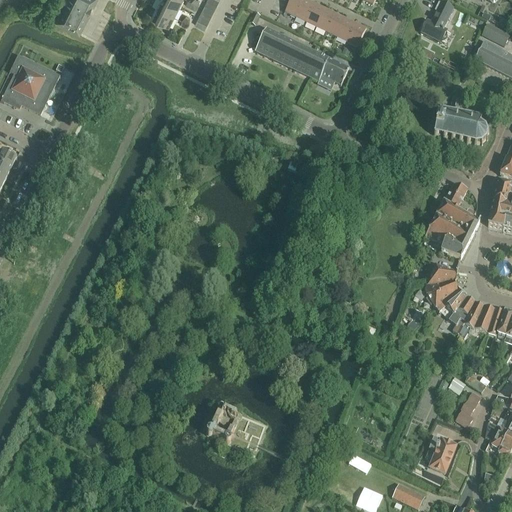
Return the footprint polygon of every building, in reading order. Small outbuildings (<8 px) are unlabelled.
[(67,0),(57,21),(72,29),(78,32),(94,0),(67,0)] [(164,0),(159,0),(156,7),(173,15),(177,6),(164,0)] [(206,0),(204,6),(213,11),(216,5),(206,0)] [(291,0),(285,14),(295,19),(304,1),(302,0),(291,0)] [(190,8),(190,7),(194,9),(198,5),(191,2),(187,1),(185,6),(190,8)] [(304,1),(295,19),(306,24),(314,6),(304,1)] [(443,30),(453,10),(441,4),(440,5),(438,4),(434,12),(438,14),(432,24),(427,22),(421,34),(440,44),(447,31),(443,30)] [(202,10),(211,15),(213,11),(204,6),(202,10)] [(314,6),(306,24),(316,29),(325,11),(314,6)] [(168,25),(173,15),(156,7),(151,17),(168,25)] [(199,15),(209,20),(211,15),(202,10),(199,15)] [(325,11),(316,29),(326,34),(335,15),(325,11)] [(197,20),(206,25),(209,20),(199,15),(197,20)] [(255,15),(250,25),(255,28),(260,18),(255,15)] [(335,15),(326,34),(336,39),(345,20),(335,15)] [(194,25),(204,30),(206,25),(197,20),(194,25)] [(345,20),(336,39),(347,44),(356,25),(345,20)] [(356,25),(347,44),(357,49),(366,31),(356,25)] [(488,26),(482,37),(504,48),(510,37),(488,26)] [(341,88),(349,71),(266,32),(255,54),(318,84),(320,78),(341,88)] [(475,62),(484,67),(511,80),(511,58),(510,57),(506,54),(485,44),(484,43),(480,50),(480,51),(475,62)] [(420,49),(416,56),(430,63),(434,56),(420,49)] [(13,77),(0,104),(14,111),(14,110),(21,109),(40,118),(60,78),(18,58),(9,75),(13,77)] [(64,70),(58,67),(56,73),(61,75),(64,70)] [(434,137),(435,137),(436,138),(436,137),(443,138),(443,140),(444,140),(445,139),(451,140),(451,142),(452,142),(453,141),(459,142),(459,144),(460,144),(461,143),(466,144),(466,145),(468,146),(468,145),(474,146),(474,147),(475,148),(476,146),(481,146),(481,147),(482,146),(482,145),(486,142),(487,143),(487,141),(486,141),(487,136),(489,136),(489,134),(488,135),(485,129),(486,129),(485,128),(484,128),(480,126),(481,117),(480,117),(480,118),(474,116),(474,115),(473,115),(473,116),(466,114),(465,113),(465,114),(460,113),(460,112),(458,112),(460,101),(453,99),(450,111),(443,110),(443,109),(442,108),(441,109),(440,109),(437,122),(433,136),(434,136),(434,137)] [(511,146),(511,147),(505,162),(499,178),(503,178),(511,180),(511,146)] [(0,166),(10,172),(16,160),(1,153),(0,154),(0,166)] [(0,166),(0,180),(5,183),(10,172),(0,166)] [(492,207),(491,213),(488,229),(503,232),(509,198),(511,186),(502,184),(497,183),(492,207)] [(454,188),(444,207),(455,213),(458,209),(467,192),(454,188)] [(511,198),(509,198),(503,232),(511,233),(511,198)] [(456,232),(471,241),(478,226),(472,223),(475,216),(467,212),(466,214),(458,209),(455,213),(444,207),(443,207),(436,220),(456,232)] [(441,254),(460,261),(471,241),(456,232),(436,220),(424,242),(427,243),(428,240),(444,247),(441,254)] [(436,267),(428,286),(427,289),(454,286),(456,274),(436,267)] [(426,298),(436,311),(458,292),(454,286),(427,289),(426,289),(426,298)] [(447,310),(454,317),(448,324),(455,329),(452,334),(458,337),(475,305),(466,300),(458,292),(436,311),(440,316),(447,310)] [(475,305),(458,337),(456,342),(462,345),(464,341),(468,333),(467,330),(467,328),(473,332),(483,308),(475,305)] [(474,331),(487,336),(494,312),(485,308),(474,331)] [(494,312),(487,336),(496,339),(497,337),(504,340),(503,345),(511,348),(511,316),(504,315),(494,312)] [(395,334),(391,344),(396,346),(400,335),(395,334)] [(447,371),(451,365),(446,361),(441,367),(447,371)] [(465,384),(480,395),(485,388),(470,377),(465,384)] [(454,381),(448,391),(459,398),(465,387),(454,381)] [(460,413),(462,414),(456,425),(466,431),(473,421),(469,418),(480,401),(472,396),(464,409),(463,408),(460,413)] [(497,398),(495,405),(504,409),(507,399),(497,398)] [(206,438),(207,439),(209,440),(211,440),(212,439),(219,442),(223,444),(225,447),(227,448),(229,447),(231,444),(230,442),(239,424),(240,424),(241,423),(242,421),(242,420),(241,419),(240,419),(239,418),(237,419),(224,414),(224,412),(223,411),(222,410),(220,410),(219,410),(218,412),(218,414),(218,415),(210,434),(209,433),(208,434),(207,434),(206,436),(206,438)] [(499,429),(500,429),(505,432),(508,434),(511,435),(511,412),(510,412),(508,411),(503,420),(502,419),(497,428),(499,429)] [(488,425),(485,440),(490,443),(497,429),(488,425)] [(507,459),(510,453),(511,453),(511,451),(511,435),(508,434),(505,432),(500,429),(491,447),(499,451),(498,454),(507,459)] [(428,462),(422,477),(441,485),(456,450),(433,441),(425,461),(428,462)] [(485,476),(483,483),(491,485),(493,478),(485,476)] [(392,501),(415,511),(418,511),(426,499),(399,487),(392,501)]
